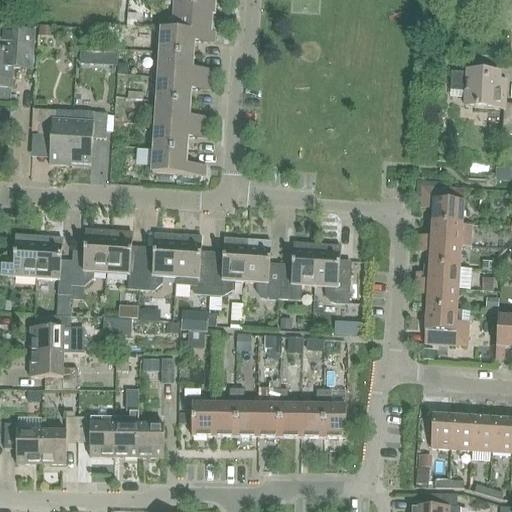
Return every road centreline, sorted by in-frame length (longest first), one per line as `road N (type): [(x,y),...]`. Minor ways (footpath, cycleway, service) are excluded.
road 1 (residential): [(394,370),(397,217),(231,195)]
road 2 (residential): [(236,504),(224,494),(0,501)]
road 3 (residential): [(0,196),(196,202),(231,195)]
road 4 (residential): [(231,195),(237,71),(251,0)]
road 5 (residential): [(236,504),(272,490),(364,486)]
road 6 (residential): [(364,486),(374,396),(394,370)]
road 7 (residential): [(394,370),(511,388)]
